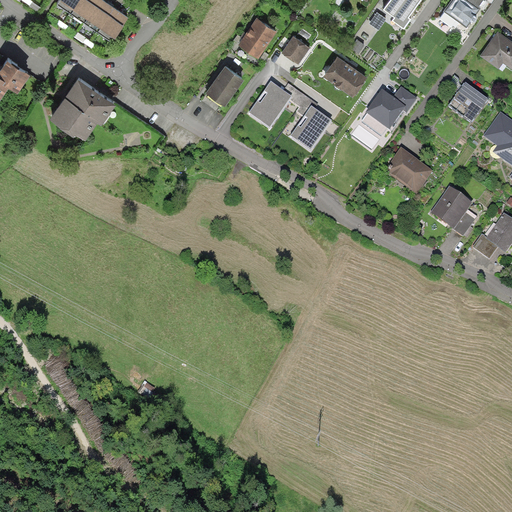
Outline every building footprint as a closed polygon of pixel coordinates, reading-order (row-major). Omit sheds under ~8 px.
[(58,0),(56,3),(71,13),(79,0),(58,0)] [(79,0),(71,13),(85,22),(100,0),(79,0)] [(97,30),(113,7),(107,3),(102,0),(100,0),(85,22),(97,30)] [(387,0),(384,4),(394,12),(391,16),(404,25),(412,13),(411,11),(419,0),(387,0)] [(448,0),(444,6),(465,21),(480,0),(484,0),(490,4),(493,0),(448,0)] [(113,7),(97,30),(110,39),(126,16),(119,12),(113,7)] [(371,21),(379,28),(385,22),(377,14),(371,21)] [(256,16),(238,43),(258,57),(276,30),(256,16)] [(511,40),(497,30),(481,52),(499,66),(503,60),(511,66),(511,40)] [(293,35),(281,52),(297,64),(310,47),(293,35)] [(358,39),(351,48),(359,55),(366,45),(358,39)] [(334,53),(320,73),(352,96),(366,76),(334,53)] [(15,90),(28,69),(4,54),(0,60),(0,93),(6,84),(15,90)] [(224,63),(203,90),(223,104),(243,77),(224,63)] [(118,102),(75,72),(47,112),(83,137),(96,119),(103,124),(105,121),(116,105),(118,102)] [(269,128),(289,97),(266,83),(246,113),(269,128)] [(469,126),(486,101),(463,85),(445,111),(469,126)] [(380,89),(365,115),(389,130),(402,109),(408,113),(417,98),(401,88),(395,98),(380,89)] [(163,136),(117,106),(116,105),(105,121),(152,152),(155,148),(163,136)] [(329,122),(309,109),(288,139),(308,152),(329,122)] [(511,121),(500,113),(483,135),(497,146),(492,152),(511,167),(511,121)] [(398,148),(381,172),(415,196),(432,171),(398,148)] [(451,187),(431,215),(464,239),(475,223),(464,214),(472,202),(451,187)] [(511,240),(511,221),(503,216),(487,239),(481,235),(472,248),(488,259),(495,250),(502,255),(511,240)]
